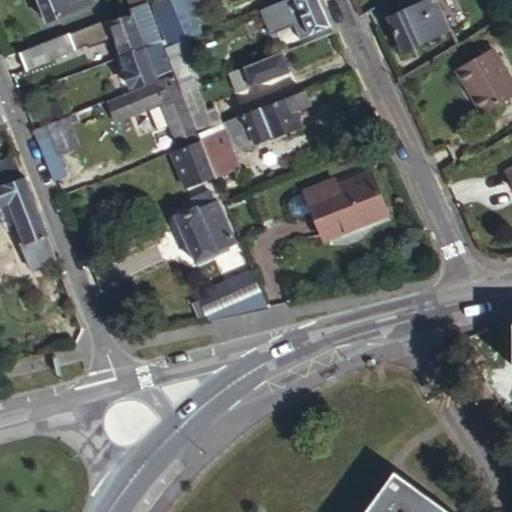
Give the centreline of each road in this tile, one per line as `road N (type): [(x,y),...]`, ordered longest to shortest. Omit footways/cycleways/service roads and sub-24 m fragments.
road 1 (residential): [(0,79),(122,391)]
road 2 (residential): [(475,301),(339,0)]
road 3 (tertiary): [(284,354),(475,301)]
road 4 (residential): [(284,354),(139,385)]
